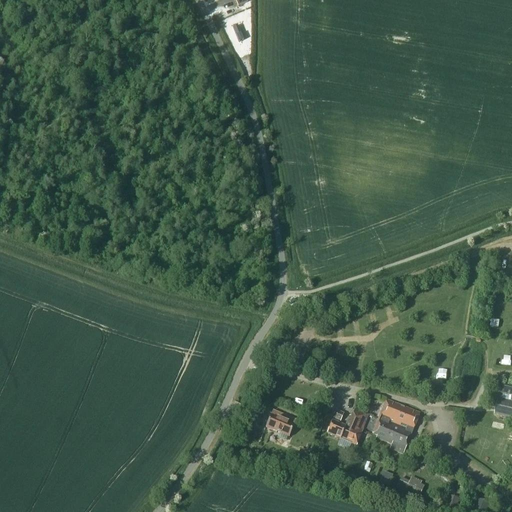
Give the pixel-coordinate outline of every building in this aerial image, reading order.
[(238,22),(229,26),(238,47),(247,43),(238,22)] [(501,387),(499,401),(511,403),(511,388),(501,386),(501,387)] [(372,436),(392,444),(389,450),(403,456),(420,414),(386,400),(385,402),(378,419),(372,436)] [(511,403),(499,401),(495,416),(507,419),(511,420),(511,403)] [(346,427),(339,424),(342,418),(344,414),(337,411),(335,415),(327,435),(356,447),(362,432),(369,416),(364,414),(354,409),(346,427)] [(289,438),(296,422),(273,412),(266,429),(289,438)] [(308,452),(300,449),(298,455),(305,458),(308,452)] [(411,461),(418,469),(425,462),(419,455),(411,461)] [(385,472),(381,484),(390,487),(395,475),(385,472)] [(404,493),(405,491),(419,498),(424,487),(420,485),(421,482),(411,477),(409,482),(401,479),(396,490),(404,493)] [(442,510),(448,511),(455,511),(459,499),(447,495),(442,510)] [(486,511),(489,504),(476,499),(471,511),(486,511)]
